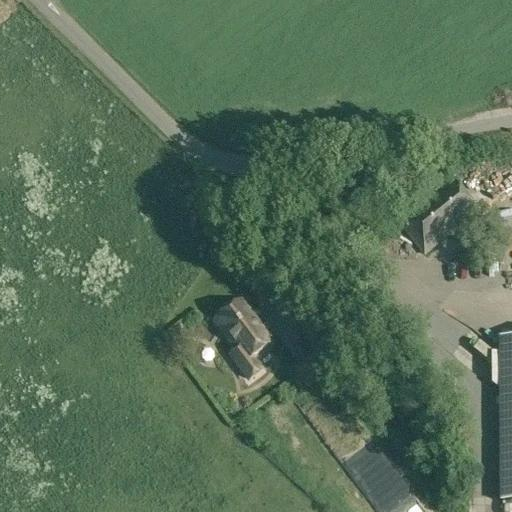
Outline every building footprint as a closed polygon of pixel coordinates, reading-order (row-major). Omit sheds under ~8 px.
[(396,222),(424,257),(479,214),(452,180),(396,222)] [(226,199),(229,212),(245,209),(243,196),(226,199)] [(231,358),(249,381),(260,372),(251,359),(271,344),(242,304),(216,323),(237,353),(231,358)] [(511,339),(500,339),(500,504),(511,503),(511,339)] [(292,372),(306,390),(334,369),(320,350),(292,372)]
